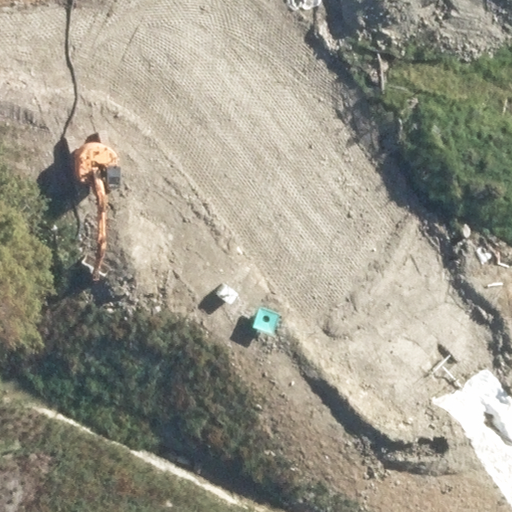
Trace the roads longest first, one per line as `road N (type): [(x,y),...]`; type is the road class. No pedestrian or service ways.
road 1 (tertiary): [(468,0),(215,511)]
road 2 (unknown): [(0,25),(397,146)]
